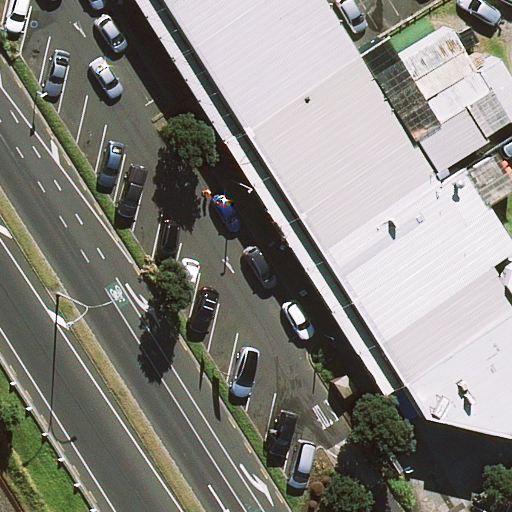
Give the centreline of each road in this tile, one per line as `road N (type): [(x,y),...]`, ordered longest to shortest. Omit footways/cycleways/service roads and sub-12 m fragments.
road 1 (secondary): [(0,129),(243,511)]
road 2 (secondary): [(151,511),(0,269)]
